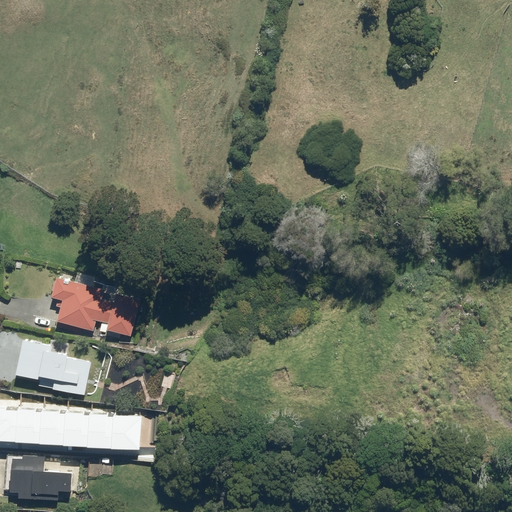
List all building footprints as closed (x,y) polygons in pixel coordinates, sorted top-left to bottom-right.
[(67,295),(60,316),(96,328),(99,317),(112,321),(111,324),(135,332),(145,298),(62,272),(60,278),(57,280),(54,288),(56,292),(67,295)] [(424,330),(395,328),(393,371),(398,371),(398,373),(421,374),(421,385),(446,386),(447,368),(452,368),(454,325),(485,327),(487,297),(469,296),(470,278),(433,276),(432,304),(425,304),(424,330)] [(56,341),(26,335),(20,372),(43,376),(42,383),(88,391),(94,358),(72,354),(73,349),(55,346),(56,341)] [(430,408),(399,407),(399,424),(430,425),(430,408)] [(47,456),(16,454),(14,488),(22,488),(22,494),(62,497),(62,486),(75,487),(77,467),(47,466),(47,456)] [(115,457),(103,456),(102,471),(114,472),(115,457)]
